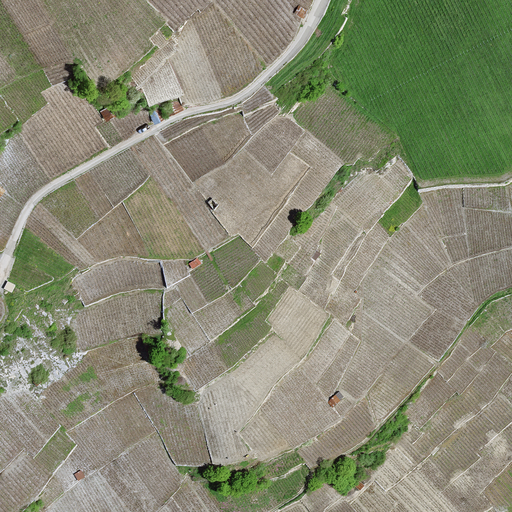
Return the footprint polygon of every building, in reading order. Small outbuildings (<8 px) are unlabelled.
[(306,10),(299,6),(295,13),(303,17),(306,10)] [(182,109),(177,100),(165,107),(170,116),(182,109)] [(117,115),(112,106),(102,112),(107,121),(117,115)] [(164,118),(159,109),(150,114),(156,123),(164,118)] [(200,263),(198,259),(190,264),(193,268),(200,263)] [(15,285),(8,282),(5,288),(12,292),(15,285)]
